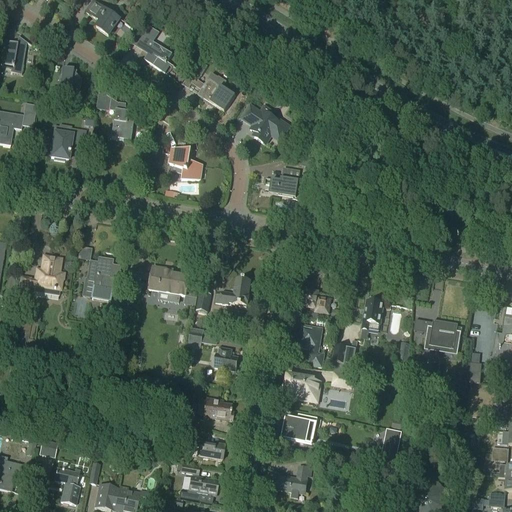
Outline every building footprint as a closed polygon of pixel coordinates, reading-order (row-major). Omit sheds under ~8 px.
[(93,3),(86,13),(100,23),(96,29),(108,38),(120,21),(93,3)] [(134,32),(129,38),(135,42),(132,46),(147,56),(144,61),(165,75),(165,74),(164,74),(170,66),(167,64),(172,56),(152,43),(158,34),(146,26),(140,35),(139,34),(139,35),(134,32)] [(6,45),(2,68),(11,69),(10,75),(21,77),(27,44),(18,39),(17,46),(6,45)] [(197,64),(184,85),(189,88),(191,84),(192,82),(196,85),(198,82),(206,70),(197,64)] [(57,85),(56,94),(64,95),(64,100),(77,103),(81,81),(68,72),(62,71),(60,85),(57,85)] [(257,81),(261,76),(255,72),(252,77),(257,81)] [(202,89),(197,96),(224,114),(235,98),(228,93),(223,89),(226,84),(211,75),(208,80),(207,82),(204,86),(202,89)] [(99,95),(96,109),(109,111),(116,112),(111,139),(131,142),(134,126),(127,125),(129,113),(127,113),(128,111),(125,109),(125,106),(119,105),(105,96),(99,95)] [(25,106),(23,116),(24,116),(23,118),(35,120),(35,116),(37,108),(25,106)] [(279,124),(273,120),(276,116),(263,108),(260,114),(249,107),(241,120),(257,131),(252,138),(265,147),(274,133),(280,138),(288,127),(280,122),(279,124)] [(0,114),(0,146),(10,148),(13,131),(21,132),(22,128),(23,118),(0,114)] [(83,145),(85,133),(71,131),(71,129),(59,127),(58,129),(54,128),(53,135),(51,146),(53,146),(51,160),(54,160),(53,162),(64,164),(64,162),(68,162),(71,143),(83,145)] [(150,147),(147,166),(160,170),(163,152),(150,147)] [(172,152),(169,167),(183,172),(181,182),(200,182),(203,167),(189,162),(191,151),(172,152)] [(271,181),(269,195),(296,199),(298,188),(299,183),(300,173),(283,170),(282,180),(281,180),(280,183),(271,181)] [(186,187),(186,196),(202,195),(201,185),(188,186),(188,187),(186,187)] [(21,279),(18,299),(27,301),(29,287),(35,288),(34,293),(59,297),(59,292),(60,292),(62,282),(56,281),(57,276),(58,277),(61,261),(43,258),(41,274),(40,279),(36,278),(36,282),(30,281),(30,280),(21,279)] [(91,264),(87,286),(95,288),(92,301),(112,304),(116,282),(119,283),(122,268),(114,267),(115,263),(100,260),(99,265),(91,264)] [(152,270),(149,293),(169,296),(168,303),(178,304),(179,298),(196,301),(197,292),(187,290),(188,279),(184,279),(185,276),(178,274),(175,274),(176,270),(153,267),(152,270)] [(127,272),(124,288),(135,290),(138,274),(127,272)] [(216,296),(215,305),(228,307),(228,305),(239,306),(239,308),(246,309),(246,307),(250,307),(251,301),(248,301),(249,295),(248,295),(250,282),(236,280),(235,290),(234,290),(233,296),(230,295),(221,294),(221,297),(216,296)] [(336,286),(333,299),(340,300),(342,287),(336,286)] [(300,291),(298,306),(303,307),(304,308),(306,309),(308,309),(310,309),(314,309),(314,313),(328,315),(330,301),(316,299),(317,294),(300,291)] [(364,316),(360,340),(367,341),(369,331),(379,333),(383,306),(381,305),(380,304),(377,304),(376,305),(367,303),(365,316),(364,316)] [(20,314),(13,349),(28,351),(34,317),(20,314)] [(496,334),(491,365),(503,367),(503,369),(511,370),(511,321),(504,320),(502,335),(496,334)] [(440,326),(428,324),(426,335),(427,336),(425,347),(458,352),(460,335),(461,336),(462,329),(454,328),(454,326),(440,324),(440,326)] [(300,327),(297,349),(311,351),(309,367),(322,369),(324,356),(318,355),(322,330),(300,327)] [(189,341),(188,342),(201,345),(202,336),(203,333),(192,331),(190,331),(189,341)] [(329,332),(326,337),(332,340),(335,335),(329,332)] [(401,345),(398,364),(407,365),(410,346),(401,345)] [(335,347),(330,373),(351,376),(356,351),(335,347)] [(216,356),(214,369),(219,370),(218,376),(227,378),(228,371),(235,373),(238,360),(230,359),(231,353),(220,350),(219,357),(216,356)] [(76,352),(73,364),(80,365),(83,353),(76,352)] [(471,365),(469,385),(481,386),(482,366),(471,365)] [(334,376),(332,388),(351,392),(353,379),(334,376)] [(287,377),(284,393),(287,393),(286,400),(310,404),(312,394),(320,396),(321,385),(313,384),(314,382),(287,377)] [(206,401),(203,419),(232,423),(233,415),(231,415),(231,412),(230,412),(231,408),(219,406),(220,403),(206,401)] [(497,420),(496,421),(510,422),(509,434),(511,434),(511,407),(507,407),(507,408),(498,407),(498,408),(499,408),(498,421),(497,420)] [(184,425),(185,418),(169,415),(168,422),(184,425)] [(284,432),(282,440),(301,444),(305,445),(307,433),(313,434),(316,421),(317,422),(317,420),(298,416),(297,423),(286,421),(284,432)] [(187,419),(185,428),(197,430),(199,421),(187,419)] [(395,422),(393,430),(401,431),(402,423),(395,422)] [(387,431),(386,431),(386,432),(387,433),(385,441),(398,444),(399,444),(401,434),(387,431)] [(190,434),(188,442),(200,444),(197,459),(222,463),(224,448),(207,445),(208,437),(190,434)] [(23,438),(22,443),(29,444),(26,457),(34,458),(37,441),(30,439),(23,438)] [(42,442),(39,456),(54,459),(57,446),(42,442)] [(399,474),(401,455),(397,455),(399,447),(397,446),(397,447),(384,445),(380,468),(379,468),(378,469),(399,474)] [(0,459),(0,479),(1,480),(0,484),(0,491),(10,493),(14,474),(20,475),(21,467),(5,464),(6,461),(0,459)] [(92,466),(88,486),(95,487),(99,467),(92,466)] [(491,474),(490,479),(499,480),(506,480),(511,480),(511,467),(500,466),(499,475),(491,474)] [(183,467),(181,474),(198,477),(199,469),(183,467)] [(279,478),(276,492),(305,496),(307,482),(306,482),(307,478),(310,478),(311,471),(299,469),(298,475),(299,476),(298,481),(279,478)] [(56,471),(54,482),(65,485),(60,504),(78,508),(82,489),(76,488),(79,472),(75,471),(74,475),(56,471)] [(179,494),(178,501),(198,504),(211,507),(213,500),(210,499),(210,498),(215,498),(218,483),(191,478),(188,494),(186,493),(186,495),(179,494)] [(406,493),(405,509),(407,511),(446,511),(447,511),(448,495),(437,483),(419,482),(406,493)] [(99,488),(94,510),(104,511),(110,511),(111,511),(114,511),(118,491),(99,488)] [(119,488),(118,491),(114,511),(136,511),(138,505),(152,508),(154,495),(140,492),(139,495),(127,493),(127,490),(119,488)] [(164,500),(163,507),(181,510),(182,503),(164,500)] [(462,500),(461,510),(483,511),(483,508),(484,501),(462,500)]
